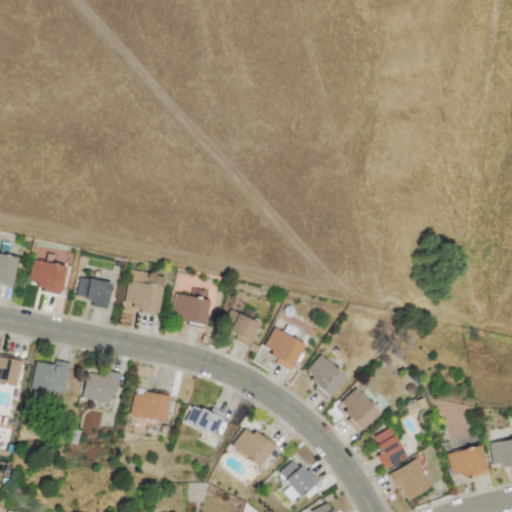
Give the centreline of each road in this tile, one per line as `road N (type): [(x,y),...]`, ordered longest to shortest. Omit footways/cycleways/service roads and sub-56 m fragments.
road 1 (track): [(0,221),(449,318),(477,311)]
road 2 (residential): [(0,317),(235,373),(285,402),(327,442),(369,511)]
road 3 (track): [(342,294),(70,0)]
road 4 (track): [(505,0),(477,203),(460,260),(477,311),(511,285)]
